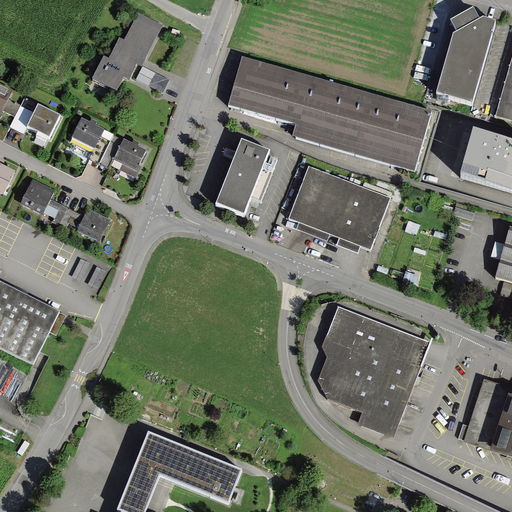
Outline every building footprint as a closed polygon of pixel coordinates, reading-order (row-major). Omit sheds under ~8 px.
[(495,19),(483,15),(480,17),(474,6),(451,19),(457,29),(454,31),(437,91),(472,101),(495,19)] [(162,25),(139,12),(124,40),(119,37),(108,58),(104,56),(92,78),(117,90),(124,77),(129,80),(137,64),(142,66),(162,25)] [(432,110),(242,56),(228,104),(296,123),(293,135),(414,170),(432,110)] [(511,57),(495,115),(511,119),(511,57)] [(169,80),(143,66),(136,79),(163,93),(169,80)] [(13,90),(0,83),(0,116),(3,111),(15,117),(20,106),(21,105),(8,99),(13,90)] [(60,114),(38,103),(34,112),(27,125),(49,136),(60,114)] [(34,112),(20,106),(15,117),(10,127),(23,133),(27,125),(34,112)] [(90,122),(81,117),(71,137),(94,149),(101,136),(104,129),(96,125),(93,123),(90,122)] [(511,137),(474,127),(460,171),(485,179),(485,180),(511,188),(511,137)] [(114,134),(104,129),(101,136),(110,141),(114,134)] [(114,159),(124,139),(114,134),(110,141),(99,164),(108,169),(114,159)] [(94,149),(89,159),(99,164),(110,141),(101,136),(94,149)] [(269,149),(241,138),(236,152),(235,155),(234,158),(216,203),(244,214),(250,198),(261,202),(278,159),(271,156),(268,163),(264,161),(269,149)] [(135,144),(132,143),(124,139),(114,159),(123,164),(120,170),(136,178),(141,167),(139,165),(147,150),(138,146),(135,144)] [(235,155),(236,152),(226,148),(224,154),(234,158),(235,155)] [(0,191),(4,194),(15,170),(0,162),(0,191)] [(391,197),(309,166),(289,218),(299,222),(314,228),(330,234),(340,238),(350,242),(361,246),(360,247),(371,251),(391,197)] [(55,191),(33,180),(20,204),(43,215),(44,213),(50,199),(52,197),(55,191)] [(68,208),(50,199),(44,213),(54,218),(52,222),(59,226),(68,208)] [(475,213),(456,207),(453,215),(472,220),(475,213)] [(85,216),(68,208),(59,226),(66,229),(68,224),(79,229),(85,216)] [(99,242),(110,220),(89,209),(87,212),(85,216),(79,229),(77,231),(99,242)] [(314,228),(299,222),(297,229),(327,241),(330,234),(314,228)] [(511,226),(510,226),(505,244),(501,260),(495,277),(505,279),(500,294),(511,297),(511,226)] [(350,242),(340,238),(337,245),(358,253),(360,247),(361,246),(350,242)] [(501,260),(505,244),(495,241),(491,257),(501,260)] [(81,259),(72,277),(81,282),(90,263),(81,259)] [(97,266),(88,284),(97,288),(106,271),(97,266)] [(0,281),(0,347),(33,364),(49,332),(59,312),(60,311),(0,281)] [(430,346),(339,310),(322,350),(327,360),(317,383),(327,402),(363,415),(358,427),(393,442),(430,346)] [(66,316),(59,312),(49,332),(56,335),(66,316)] [(511,387),(484,378),(469,426),(464,440),(463,442),(511,457),(511,394),(509,393),(511,387)] [(459,439),(464,440),(469,426),(463,425),(459,439)] [(242,468),(148,431),(117,509),(121,511),(120,511),(144,511),(160,475),(228,502),(242,468)]
